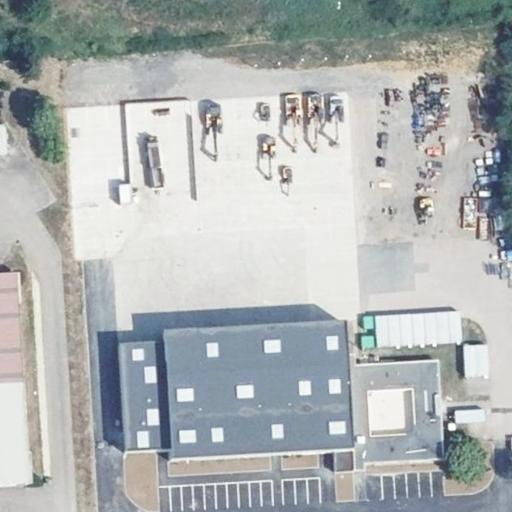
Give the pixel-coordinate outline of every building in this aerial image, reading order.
[(130,168),(113,170),(115,189),(131,187),(130,168)] [(0,485),(29,483),(18,274),(0,275),(0,485)] [(459,310),(373,316),(375,348),(461,342),(459,310)] [(351,357),(349,324),(166,333),(165,344),(121,346),(128,454),(171,451),(172,463),(335,454),(337,474),(366,473),(367,464),(446,460),(439,362),(359,365),(357,357),(351,357)] [(463,344),(464,377),(487,377),(487,344),(463,344)] [(483,422),(483,409),(453,410),(454,423),(483,422)]
